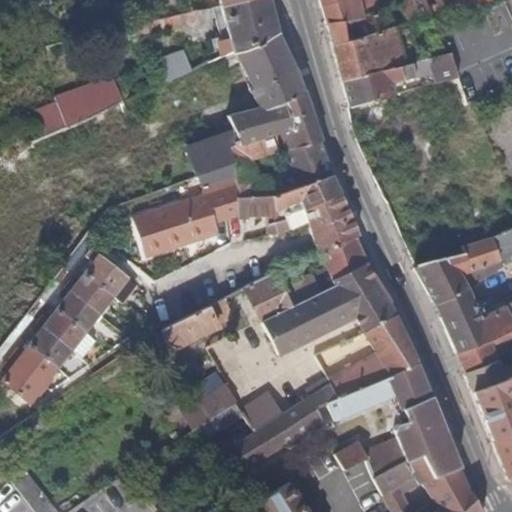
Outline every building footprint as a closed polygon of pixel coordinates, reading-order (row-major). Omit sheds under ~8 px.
[(278,31),(267,0),(246,0),(219,7),(228,39),(217,43),(221,58),(278,31)] [(374,0),(318,0),(325,24),(377,13),(374,0)] [(424,0),(404,0),(401,7),(407,23),(430,16),(424,0)] [(488,0),(424,0),(430,16),(469,4),(472,7),(489,0),(488,0)] [(393,27),(387,10),(377,13),(325,24),(330,41),(393,27)] [(123,38),(194,23),(196,19),(197,11),(143,23),(121,29),(123,38)] [(406,65),(394,27),(393,27),(330,41),(331,45),(340,80),(363,75),(392,68),(406,65)] [(195,177),(233,163),(228,147),(238,144),(269,134),(277,132),(292,126),(281,102),(303,92),(295,69),(278,31),(221,58),(213,61),(219,76),(235,67),(241,64),(254,89),(248,91),(259,109),(227,117),(233,132),(185,149),(195,177)] [(192,71),(183,50),(151,61),(162,86),(192,71)] [(458,77),(450,54),(426,60),(434,84),(458,77)] [(392,84),(403,81),(414,79),(412,63),(406,65),(392,68),(363,75),(340,80),(347,107),(368,102),(385,97),(394,95),(392,84)] [(254,89),(241,64),(235,67),(248,91),(254,89)] [(65,126),(122,102),(112,78),(54,98),(65,126)] [(321,141),(304,92),(303,92),(281,102),(292,126),(277,132),(284,152),(319,142),(321,141)] [(134,111),(130,99),(122,102),(126,113),(134,111)] [(331,175),(319,142),(284,152),(289,167),(280,169),(283,177),(269,182),(268,175),(254,177),(252,161),(276,153),(269,134),(238,144),(228,147),(233,163),(235,185),(236,197),(271,197),(331,175)] [(236,216),(235,198),(236,197),(235,185),(233,163),(197,177),(203,196),(132,218),(144,259),(186,245),(185,239),(215,230),(214,223),(236,216)] [(285,218),(340,194),(331,175),(271,197),(274,211),(275,217),(266,218),(266,227),(288,225),(285,218)] [(358,236),(340,194),(285,218),(288,225),(266,227),(267,235),(278,236),(307,222),(315,247),(318,255),(319,254),(358,236)] [(274,211),(271,197),(236,197),(235,198),(236,216),(236,219),(275,217),(274,211)] [(440,242),(436,229),(450,226),(448,216),(433,218),(433,217),(432,217),(416,222),(398,228),(416,267),(428,262),(466,248),(465,245),(490,238),(490,237),(500,234),(501,234),(491,201),(484,203),(472,209),(464,212),(465,226),(471,224),(474,232),(471,233),(459,237),(458,236),(440,242)] [(186,245),(217,235),(215,230),(185,239),(186,245)] [(480,320),(475,306),(467,290),(460,277),(463,275),(470,286),(503,267),(502,266),(511,262),(509,258),(511,256),(511,230),(501,234),(500,234),(490,237),(490,238),(465,245),(466,248),(428,262),(416,267),(412,269),(431,300),(434,306),(455,354),(489,340),(511,330),(511,329),(511,302),(505,306),(480,320)] [(0,357),(96,235),(91,231),(64,266),(0,348),(0,357)] [(330,280),(369,261),(358,236),(319,254),(324,268),(290,285),(283,268),(274,271),(290,307),(299,302),(333,286),(330,280)] [(84,333),(112,297),(122,305),(137,286),(98,255),(0,381),(29,404),(71,350),(82,359),(95,342),(84,333)] [(395,315),(388,304),(389,303),(370,260),(330,280),(333,286),(299,302),(290,307),(260,321),(276,355),(319,335),(352,318),(363,333),(395,315)] [(290,307),(274,271),(242,288),(260,321),(290,307)] [(232,318),(222,299),(207,306),(217,326),(232,318)] [(198,337),(218,328),(217,326),(207,306),(158,330),(168,352),(198,337)] [(416,364),(395,315),(363,333),(377,356),(370,359),(376,367),(352,377),(357,390),(385,378),(416,364)] [(497,361),(494,354),(511,346),(511,332),(511,330),(489,340),(455,354),(463,374),(497,361)] [(321,369),(315,358),(309,361),(315,372),(321,369)] [(497,361),(463,374),(471,393),(503,381),(511,376),(511,364),(500,372),(497,361)] [(430,397),(416,364),(385,378),(357,390),(335,399),(329,383),(293,406),(282,414),(253,433),(231,447),(246,469),(322,423),(315,409),(326,405),(333,422),(393,397),(398,410),(401,409),(406,422),(396,425),(395,426),(394,427),(394,428),(393,430),(392,433),(395,438),(362,451),(357,441),(333,454),(342,471),(364,460),(367,466),(372,479),(388,469),(403,461),(404,463),(420,456),(432,478),(458,468),(430,397)] [(201,425),(235,404),(236,403),(216,372),(182,394),(189,407),(179,413),(192,432),(201,425)] [(511,376),(503,381),(471,393),(491,443),(511,436),(511,414),(511,412),(508,401),(511,399),(511,376)] [(282,414),(269,394),(241,413),(243,417),(253,433),(282,414)] [(209,438),(243,417),(241,413),(235,404),(201,425),(209,438)] [(0,457),(12,448),(45,427),(35,413),(3,435),(0,437),(0,457)] [(511,436),(491,443),(505,478),(511,481),(511,436)] [(432,478),(420,456),(404,463),(412,476),(418,486),(420,484),(432,478)] [(398,486),(412,476),(404,463),(403,461),(388,469),(372,479),(381,497),(398,486)] [(477,511),(469,490),(458,468),(432,478),(420,484),(439,511),(436,511),(477,511)] [(56,511),(25,470),(11,481),(34,511),(56,511)] [(401,494),(418,486),(412,476),(398,486),(399,490),(401,494)] [(308,511),(289,482),(251,506),(255,511),(308,511)] [(404,511),(409,509),(402,495),(401,494),(399,490),(398,486),(381,497),(390,511),(404,511)]
